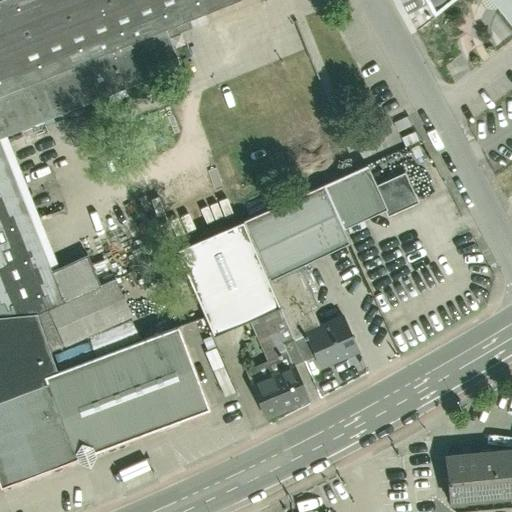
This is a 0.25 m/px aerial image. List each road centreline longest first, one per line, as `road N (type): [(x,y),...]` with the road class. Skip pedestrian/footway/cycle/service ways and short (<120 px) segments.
road 1 (tertiary): [(511,333),(313,448),(176,511)]
road 2 (residential): [(511,256),(371,0)]
